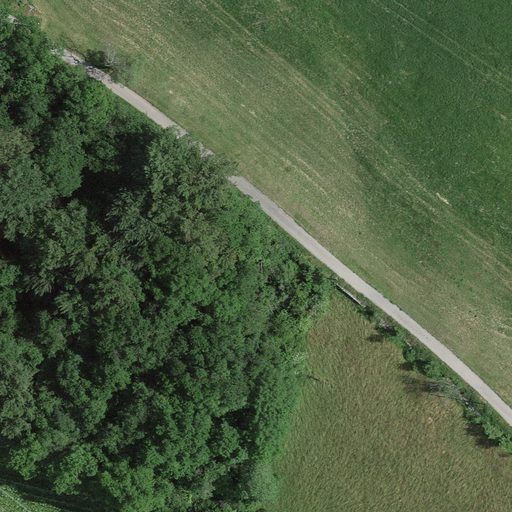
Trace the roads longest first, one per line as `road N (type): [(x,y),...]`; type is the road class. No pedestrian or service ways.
road 1 (track): [(511,412),(148,100),(0,7)]
road 2 (track): [(0,424),(53,468),(154,511)]
